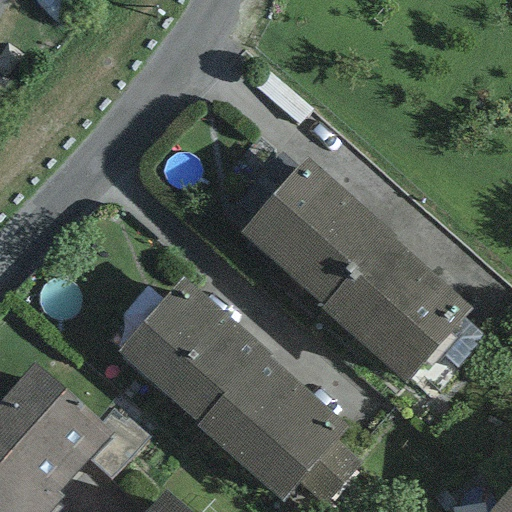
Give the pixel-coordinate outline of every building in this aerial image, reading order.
[(239,242),(324,316),(347,291),(355,298),(395,254),(397,249),(305,170),(239,242)] [(472,324),(395,254),(355,298),(347,291),(324,316),(321,319),(406,396),(472,324)] [(182,287),(118,361),(199,431),(221,405),(230,413),(269,369),(272,365),(182,287)] [(347,439),(269,369),(230,413),(221,405),(199,431),(196,434),(282,511),(347,439)] [(0,511),(54,511),(113,444),(34,376),(0,415),(0,511)] [(511,511),(511,499),(500,511),(511,511)] [(177,511),(165,501),(155,511),(177,511)]
